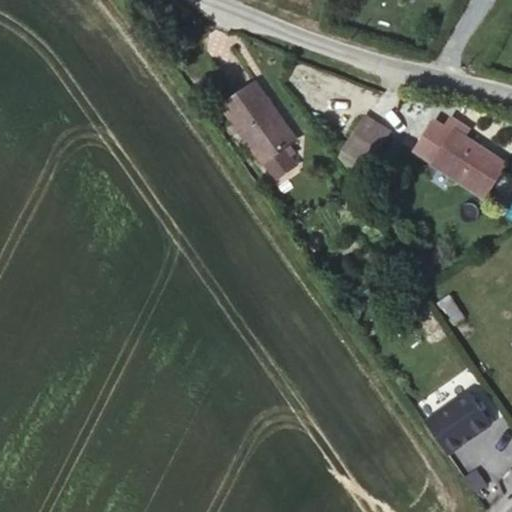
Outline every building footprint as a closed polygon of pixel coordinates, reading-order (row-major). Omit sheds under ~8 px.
[(251,70),(216,92),(256,153),(291,129),(251,70)] [(465,137),(470,130),(451,117),(425,157),(485,197),(507,165),(465,137)] [(366,168),(388,135),(363,118),(341,151),(366,168)] [(456,323),(464,317),(452,299),(444,305),(456,323)] [(449,459),(493,425),(467,391),(422,425),(449,459)]
